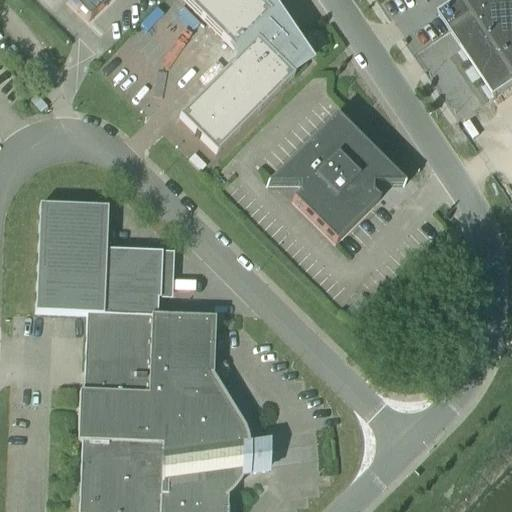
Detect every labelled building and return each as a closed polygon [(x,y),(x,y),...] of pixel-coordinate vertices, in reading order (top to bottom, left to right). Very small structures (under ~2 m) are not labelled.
[(88,24),(112,0),(68,0),(69,0),(67,3),(88,24)] [(252,0),(181,0),(180,2),(233,54),(234,52),(241,58),(178,121),(215,158),(293,80),(288,76),(304,60),(281,37),(285,34),(280,26),(274,30),(265,21),(269,17),(252,0)] [(493,100),(511,86),(511,0),(459,0),(437,15),(493,100)] [(402,188),(403,189),(404,188),(335,119),(265,188),(266,189),(267,188),(298,188),(298,197),(297,197),(291,203),(335,247),(378,203),(373,198),(371,198),(371,188),(402,188)] [(214,321),(156,319),(157,301),(159,302),(160,256),(104,254),(106,211),(38,209),(34,316),(85,318),(82,395),(78,395),(76,444),(80,445),(77,511),(225,511),(226,501),(223,500),(230,494),(232,492),(238,484),(242,476),(245,469),(247,459),(247,451),(246,442),(245,439),(242,431),(209,377),(211,377),(214,321)]
